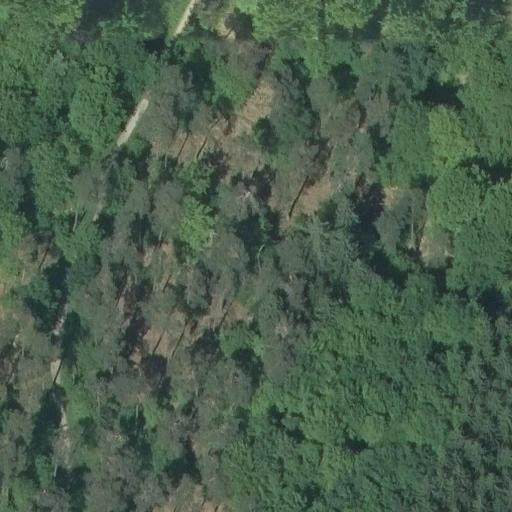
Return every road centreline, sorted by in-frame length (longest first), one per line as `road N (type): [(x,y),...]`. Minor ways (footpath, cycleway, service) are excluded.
road 1 (unknown): [(201,0),(125,138),(59,318),(58,511)]
road 2 (track): [(511,211),(483,155),(375,0)]
